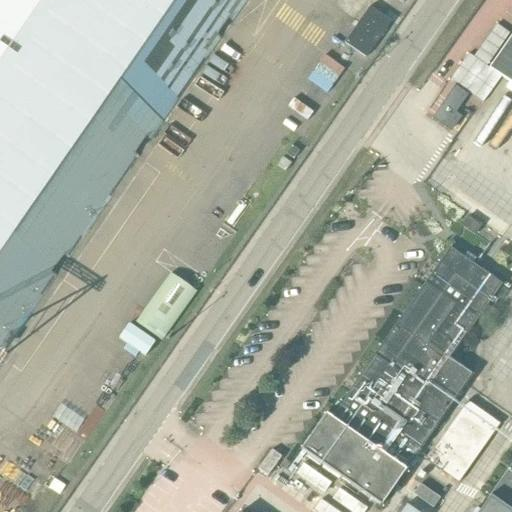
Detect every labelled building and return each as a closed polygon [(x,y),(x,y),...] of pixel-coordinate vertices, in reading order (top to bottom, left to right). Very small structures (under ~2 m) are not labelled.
[(0,0),(0,359),(0,360),(249,0),(0,0)] [(369,7),(344,43),(365,58),(390,22),(369,7)] [(511,32),(487,68),(511,85),(511,32)] [(446,98),(431,119),(451,132),(461,117),(455,113),(464,101),(468,95),(454,86),(446,98)] [(467,216),(461,226),(475,236),(482,226),(467,216)] [(325,414),(300,450),(380,506),(405,470),(438,425),(473,375),(449,358),(500,284),(449,248),(374,355),(330,418),(325,414)] [(171,274),(138,320),(164,338),(196,292),(171,274)] [(425,460),(458,483),(499,424),(467,402),(425,460)] [(271,451),(257,470),(267,477),(281,458),(271,451)] [(511,511),(511,463),(489,496),(477,511),(511,511)] [(413,494),(433,508),(439,499),(420,485),(413,494)]
